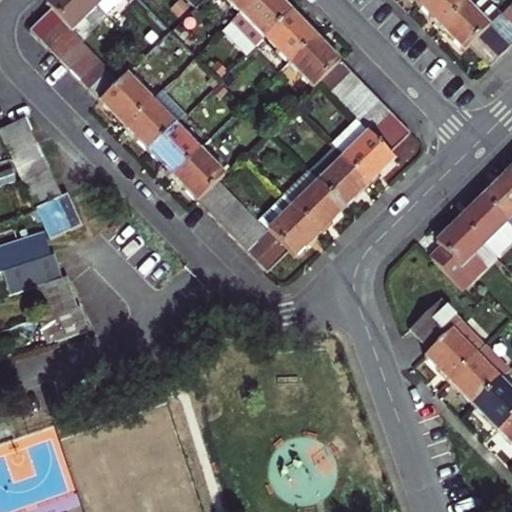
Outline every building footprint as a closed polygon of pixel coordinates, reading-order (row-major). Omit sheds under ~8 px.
[(52,12),(62,21),(72,31),(82,41),(107,16),(90,0),(50,0),(46,5),(52,12)] [(90,0),(107,16),(111,21),(131,0),(90,0)] [(219,0),(238,19),(257,0),(219,0)] [(256,51),(293,15),(278,0),(257,0),(238,19),(231,25),(256,51)] [(428,0),(420,8),(443,30),(473,0),(428,0)] [(473,0),(443,30),(465,53),(470,48),(480,38),(491,27),(500,18),(482,0),(473,0)] [(170,12),(179,20),(190,10),(181,1),(170,12)] [(511,9),(511,8),(501,18),(511,29),(511,9)] [(30,33),(40,42),(62,21),(52,12),(30,33)] [(318,40),(293,15),(256,51),(281,76),(288,69),(318,40)] [(511,29),(501,18),(500,18),(491,27),(511,48),(511,47),(511,29)] [(50,53),(72,31),(62,21),(40,42),(50,53)] [(223,34),(248,59),(256,51),(231,25),(223,34)] [(511,48),(491,27),(480,38),(500,59),(511,48)] [(50,53),(60,63),(82,41),(72,31),(50,53)] [(490,69),(500,59),(480,38),(470,48),(490,69)] [(288,69),(312,94),(321,85),(342,65),(318,40),(288,69)] [(70,73),(92,51),(82,41),(60,63),(70,73)] [(103,62),(92,51),(70,73),(80,84),(103,62)] [(103,62),(80,84),(90,94),(113,72),(103,62)] [(211,70),(221,81),(228,74),(218,63),(211,70)] [(321,85),(331,95),(352,75),(342,65),(321,85)] [(122,81),(113,72),(90,94),(99,103),(122,81)] [(341,104),(361,84),(352,75),(331,95),(341,104)] [(127,76),(122,81),(99,103),(125,129),(152,103),(127,76)] [(207,84),(214,91),(219,86),(213,79),(207,84)] [(341,104),(352,115),(372,95),(361,84),(341,104)] [(163,94),(153,104),(176,127),(186,117),(163,94)] [(362,125),(382,105),(372,95),(352,115),(359,122),(362,125)] [(152,103),(125,129),(150,155),(177,128),(176,127),(153,104),(152,103)] [(362,125),(371,134),(391,115),(382,105),(362,125)] [(381,145),(401,125),(391,115),(371,134),(381,145)] [(0,136),(5,147),(34,133),(28,120),(0,134),(0,136)] [(391,155),(381,145),(371,134),(362,125),(359,122),(334,146),(337,149),(372,185),(397,160),(391,155)] [(391,155),(411,135),(401,125),(381,145),(391,155)] [(174,179),(202,153),(177,128),(150,155),(174,179)] [(12,160),(41,146),(34,133),(5,147),(12,160)] [(13,163),(18,172),(47,158),(41,146),(12,160),(13,163)] [(372,185),(337,149),(312,174),(347,209),(372,185)] [(226,178),(202,153),(174,179),(199,205),(220,184),(226,178)] [(24,185),(54,170),(47,158),(18,172),(24,185)] [(0,174),(0,192),(19,187),(13,170),(0,174)] [(24,185),(31,199),(61,184),(54,170),(24,185)] [(322,233),(347,209),(312,174),(287,198),(322,233)] [(511,182),(506,176),(483,198),(511,227),(511,182)] [(37,212),(68,197),(61,184),(31,199),(37,212)] [(230,194),(220,184),(199,205),(209,215),(230,194)] [(78,192),(68,197),(37,212),(48,235),(51,241),(92,220),(78,192)] [(209,215),(219,225),(240,204),(230,194),(209,215)] [(290,253),(295,259),(322,233),(287,198),(260,224),(270,234),(281,244),(290,253)] [(511,243),(511,227),(483,198),(460,221),(497,258),(511,243)] [(229,235),(250,214),(240,204),(219,225),(229,235)] [(250,214),(229,235),(239,245),(260,224),(250,214)] [(498,260),(497,258),(460,221),(438,243),(442,246),(429,259),(464,294),(498,260)] [(260,224),(239,245),(249,256),(270,234),(260,224)] [(270,234),(249,256),(259,266),(281,244),(270,234)] [(0,277),(3,277),(54,261),(46,236),(0,250),(0,277)] [(268,275),(290,253),(281,244),(259,266),(268,275)] [(31,294),(65,283),(57,260),(54,261),(3,277),(11,300),(31,294)] [(40,322),(79,310),(70,282),(65,283),(31,294),(40,322)] [(453,386),(487,351),(441,304),(413,332),(431,352),(425,358),(453,386)] [(87,334),(91,333),(83,308),(79,310),(87,334)] [(79,310),(40,322),(47,347),(87,334),(79,310)] [(476,409),(510,375),(487,351),(453,386),(476,409)] [(511,372),(511,373),(510,375),(476,409),(500,434),(511,421),(511,372)] [(511,445),(511,421),(500,434),(511,445)] [(276,485),(276,503),(333,502),(333,485),(276,485)]
